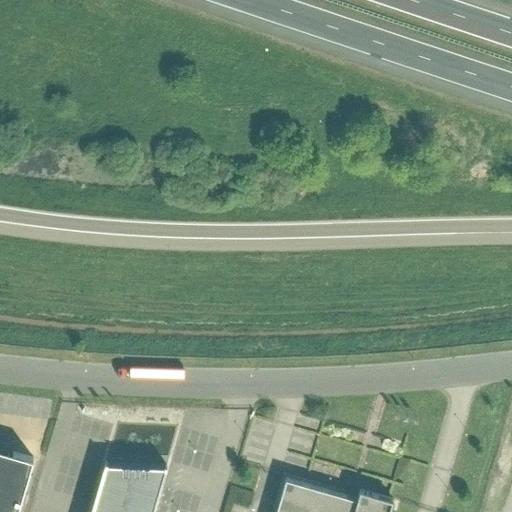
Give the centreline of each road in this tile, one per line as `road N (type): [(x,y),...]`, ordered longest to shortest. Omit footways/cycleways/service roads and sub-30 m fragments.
road 1 (unclassified): [(511,366),(249,385),(0,372)]
road 2 (motorway): [(0,215),(131,231),(511,229)]
road 3 (motorway): [(238,0),(511,95)]
